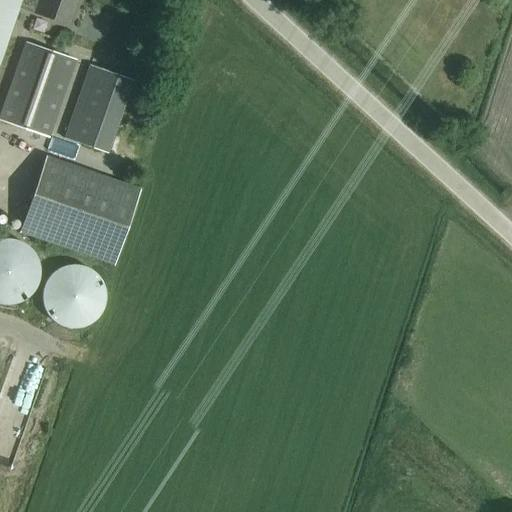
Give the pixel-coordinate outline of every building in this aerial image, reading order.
[(0,0),(0,50),(15,6),(68,24),(76,0),(0,0)] [(25,43),(0,114),(0,120),(47,137),(74,60),(25,43)] [(131,80),(89,65),(63,139),(105,153),(131,80)] [(139,189),(44,156),(17,231),(112,265),(139,189)] [(37,281),(39,271),(37,261),(33,251),(25,244),(16,240),(6,238),(0,238),(0,302),(6,304),(16,302),(25,297),(33,290),(37,281)] [(50,319),(58,326),(69,330),(82,329),(93,325),(102,316),(107,305),(108,294),(104,282),(97,273),(88,267),(76,264),(65,266),(55,271),(47,279),(43,288),(42,299),(44,309),(50,319)]
